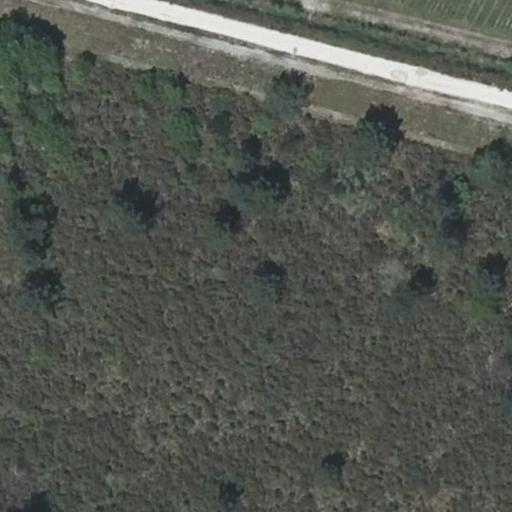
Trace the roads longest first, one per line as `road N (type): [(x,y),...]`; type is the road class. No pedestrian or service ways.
road 1 (track): [(511,98),(130,0)]
road 2 (track): [(511,52),(300,0)]
